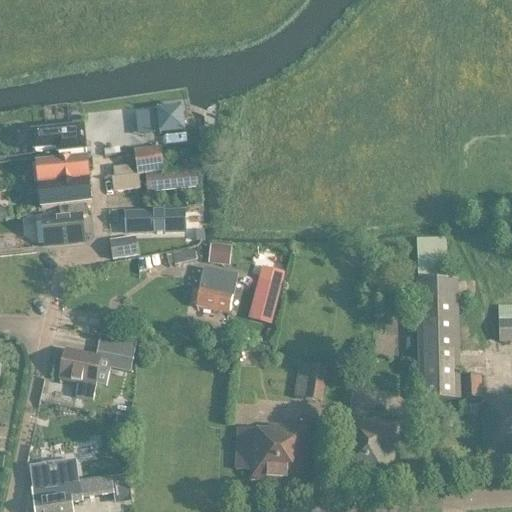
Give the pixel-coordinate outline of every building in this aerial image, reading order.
[(158,135),(159,135),(182,133),(180,109),(156,111),(156,112),(158,135)] [(81,124),(31,129),(31,134),(31,136),(32,136),(33,151),(32,151),(33,153),(34,153),(34,152),(56,150),(57,154),(56,154),(56,156),(58,156),(58,155),(83,153),(84,153),(84,152),(82,131),(82,129),(81,124)] [(135,166),(111,169),(112,179),(137,177),(163,173),(159,149),(133,153),(135,166)] [(52,163),(52,158),(35,160),(37,188),(88,182),(86,170),(92,169),(91,159),(85,159),(52,163)] [(146,194),(196,188),(195,171),(145,176),(146,194)] [(137,177),(112,179),(110,179),(112,194),(139,190),(137,177)] [(39,211),(57,209),(90,205),(90,204),(88,182),(37,188),(39,211)] [(193,205),(200,204),(199,191),(191,192),(193,205)] [(57,209),(58,219),(40,221),(43,248),(83,244),(81,219),(86,219),(85,206),(91,206),(90,205),(57,209)] [(153,214),(124,215),(125,234),(154,233),(154,235),(162,235),(162,233),(184,233),(183,213),(162,214),(161,213),(153,213),(153,214)] [(202,232),(194,232),(194,242),(203,242),(202,232)] [(134,239),(108,243),(111,261),(137,257),(134,239)] [(227,268),(230,248),(211,245),(208,265),(227,268)] [(184,264),(193,262),(191,251),(182,253),(182,254),(173,256),(175,267),(184,264)] [(262,270),(249,321),(268,326),(281,275),(262,270)] [(202,271),(200,280),(195,308),(228,315),(236,278),(202,271)] [(456,282),(415,282),(418,403),(459,402),(456,282)] [(497,344),(511,343),(511,306),(496,307),(497,344)] [(121,317),(105,315),(102,333),(118,336),(121,317)] [(131,361),(135,345),(99,338),(96,354),(131,361)] [(74,399),(92,403),(95,386),(93,386),(98,359),(65,352),(59,380),(77,384),(74,399)] [(321,403),(326,370),(297,365),(292,399),(321,403)] [(479,378),(460,379),(461,402),(480,401),(479,378)] [(354,392),(355,392),(356,383),(348,381),(347,391),(342,390),(340,404),(352,406),(354,392)] [(479,405),(483,461),(511,459),(511,399),(494,401),(495,404),(479,405)] [(128,418),(115,416),(116,428),(128,427),(128,418)] [(443,420),(442,429),(451,430),(452,420),(443,420)] [(337,476),(388,485),(398,427),(362,421),(362,424),(346,422),(337,476)] [(250,471),(250,481),(303,485),(307,430),(268,427),(267,431),(237,430),(235,471),(250,471)] [(31,469),(30,469),(30,473),(35,511),(70,511),(70,508),(70,505),(81,503),(80,501),(112,497),(109,480),(75,485),(72,463),(31,469)]
